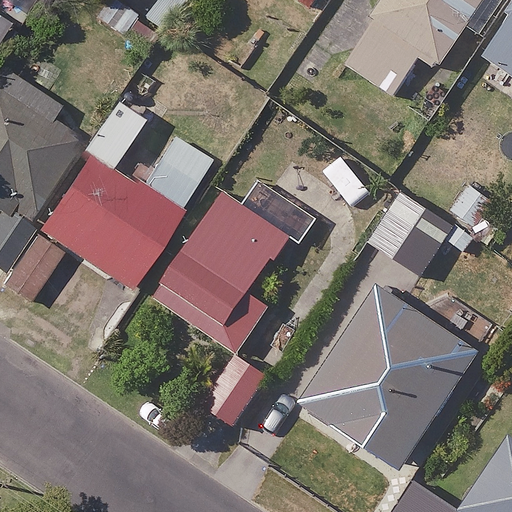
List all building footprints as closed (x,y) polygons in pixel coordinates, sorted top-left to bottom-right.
[(117,0),(116,0),(101,23),(148,56),(164,33),(117,0)] [(300,0),(313,9),(319,0),(300,0)] [(486,0),(387,0),(348,62),(397,93),(422,55),(443,68),(486,0)] [(511,16),(487,54),(511,71),(511,16)] [(56,105),(3,69),(0,73),(0,206),(26,224),(82,140),(48,117),(56,105)] [(511,131),(511,95),(495,81),(475,105),(510,134),(511,131)] [(124,100),(40,229),(70,249),(131,289),(214,161),(175,135),(142,185),(120,172),(154,120),(124,100)] [(324,189),(292,167),(277,188),(265,180),(248,205),(228,191),(158,295),(242,352),(274,304),(254,290),(324,189)] [(500,200),(472,180),(449,211),(478,231),(500,200)] [(453,218),(420,200),(402,234),(435,252),(453,218)] [(483,347),(378,281),(302,401),(407,467),(483,347)] [(271,378),(241,356),(208,401),(238,423),(271,378)] [(511,511),(511,436),(456,511),(457,511),(511,511)]
